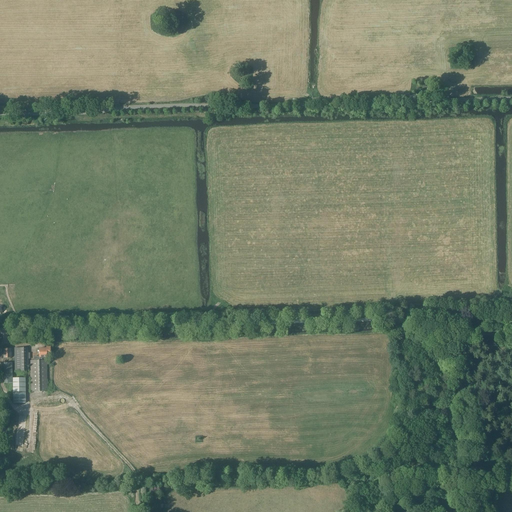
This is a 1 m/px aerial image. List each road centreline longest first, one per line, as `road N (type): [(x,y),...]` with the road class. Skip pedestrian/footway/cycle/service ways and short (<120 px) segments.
road 1 (track): [(0,285),(17,316),(511,300)]
road 2 (unclassified): [(0,114),(511,98)]
road 3 (track): [(24,329),(416,323)]
road 4 (track): [(416,323),(457,367),(477,479),(454,511)]
road 5 (track): [(17,413),(43,396),(67,398),(134,470),(138,511)]
road 6 (track): [(353,491),(362,484),(477,479)]
